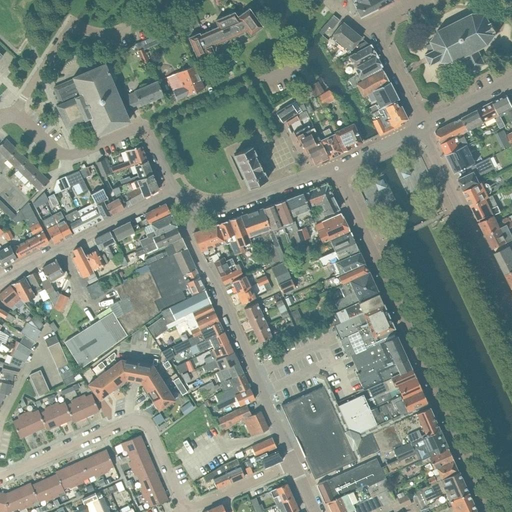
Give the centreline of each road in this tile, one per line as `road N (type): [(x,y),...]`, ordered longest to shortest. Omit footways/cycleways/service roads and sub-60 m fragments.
road 1 (residential): [(493,511),(337,166)]
road 2 (residential): [(15,112),(71,26),(111,34),(187,0)]
road 3 (residential): [(421,126),(511,317)]
road 4 (residential): [(175,191),(255,374)]
road 5 (unclassified): [(0,282),(175,191)]
road 6 (unclassified): [(337,166),(229,204),(209,207),(175,191)]
road 7 (unclassified): [(147,129),(296,68)]
road 8 (residential): [(147,129),(65,154),(15,112)]
road 9 (residential): [(0,477),(127,421)]
